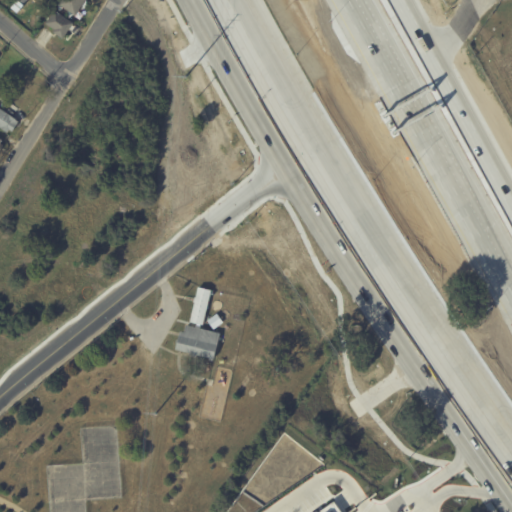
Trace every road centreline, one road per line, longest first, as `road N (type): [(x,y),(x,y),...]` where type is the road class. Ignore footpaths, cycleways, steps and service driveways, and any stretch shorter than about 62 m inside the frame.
road 1 (secondary): [(291,159),(357,273),(511,498)]
road 2 (tertiary): [(291,159),(0,396)]
road 3 (motorway): [(310,126),(511,435)]
road 4 (motorway): [(511,276),(347,0)]
road 5 (residential): [(115,0),(0,189)]
road 6 (secondary): [(198,0),(291,159)]
road 7 (secondary): [(511,178),(431,42)]
road 8 (motorway): [(240,0),(310,126)]
